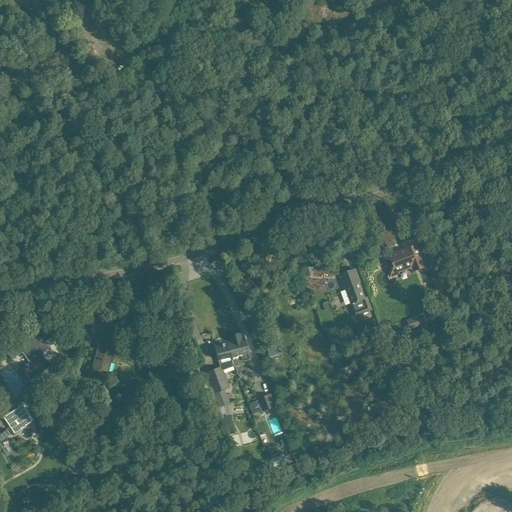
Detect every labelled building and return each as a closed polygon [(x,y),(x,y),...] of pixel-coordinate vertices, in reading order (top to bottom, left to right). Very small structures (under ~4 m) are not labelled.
[(413,272),(429,266),(418,240),(410,243),(412,249),(388,259),(390,265),(386,267),(391,278),(400,275),(399,273),(412,269),(413,272)] [(364,298),(359,283),(360,283),(356,270),(341,276),(356,315),(370,309),(366,298),(364,298)] [(438,292),(453,285),(447,271),(432,276),(438,292)] [(119,337),(122,325),(95,318),(92,331),(102,333),(93,368),(108,372),(117,337),(119,337)] [(48,331),(43,325),(32,332),(35,336),(19,347),(17,343),(6,351),(12,360),(23,353),(30,362),(22,368),(31,381),(37,390),(59,374),(52,365),(52,366),(48,360),(47,361),(42,354),(50,348),(48,346),(55,341),(48,332),(49,332),(48,331)] [(232,340),(229,341),(235,366),(236,366),(241,364),(240,362),(249,360),(247,353),(246,347),(243,337),(242,338),(241,333),(231,336),(232,340)] [(145,369),(153,366),(142,338),(135,341),(139,353),(138,354),(145,369)] [(211,381),(202,384),(206,395),(212,393),(213,395),(214,394),(219,408),(223,407),(230,404),(225,391),(229,389),(222,371),(235,367),(236,366),(235,366),(229,341),(224,343),(224,342),(214,345),(217,355),(218,361),(220,368),(208,372),(211,381)] [(280,344),(267,346),(269,356),(282,354),(280,344)] [(262,413),(275,408),(270,394),(257,399),(262,413)] [(11,429),(23,421),(16,410),(3,418),(11,429)] [(277,420),(269,423),(274,435),(282,432),(277,420)] [(7,429),(0,434),(0,441),(0,442),(11,435),(7,429)] [(233,447),(241,444),(237,434),(229,437),(233,447)]
